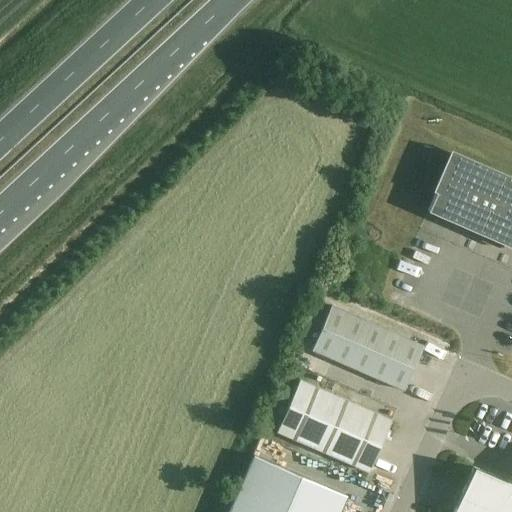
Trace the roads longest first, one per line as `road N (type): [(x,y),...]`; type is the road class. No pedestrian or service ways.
road 1 (trunk): [(0,217),(233,0)]
road 2 (trunk): [(155,0),(0,142)]
road 3 (unclassified): [(511,390),(481,384),(446,407),(400,511)]
